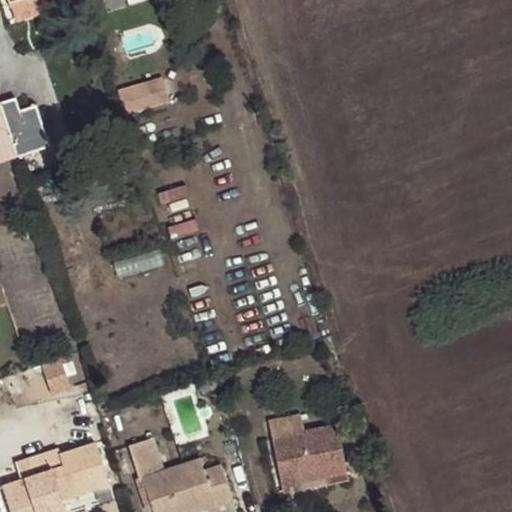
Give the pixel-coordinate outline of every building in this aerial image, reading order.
[(8,0),(11,8),(36,1),(38,0),(8,0)] [(40,14),(36,1),(11,8),(15,22),(40,14)] [(163,79),(121,87),(126,112),(168,104),(163,79)] [(1,104),(18,158),(50,147),(36,108),(20,113),(15,99),(1,104)] [(0,164),(18,158),(1,104),(0,102),(0,164)] [(61,364),(44,371),(55,394),(71,387),(61,364)] [(329,477),(347,473),(338,425),(305,432),(302,416),(269,423),(282,486),(300,483),(299,478),(327,472),(329,477)] [(153,439),(130,447),(141,478),(137,479),(147,511),(190,511),(176,468),(164,472),(153,439)] [(66,511),(62,500),(110,485),(96,444),(60,456),(59,450),(15,464),(22,483),(3,488),(10,511),(66,511)] [(190,511),(196,511),(233,500),(222,468),(205,472),(202,460),(176,468),(190,511)] [(348,481),(347,473),(329,477),(327,472),(299,478),(300,483),(282,486),(283,495),(348,481)] [(196,511),(236,511),(233,500),(196,511)]
